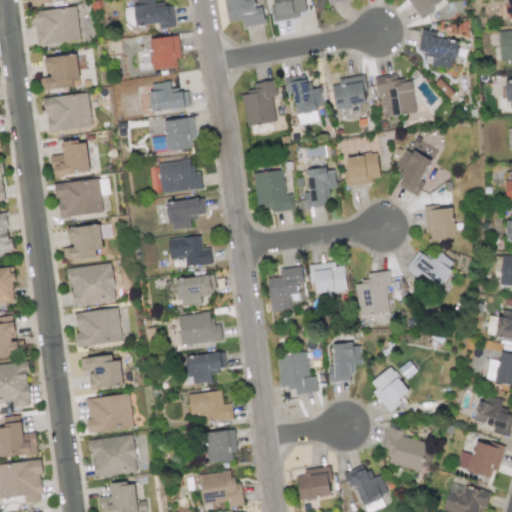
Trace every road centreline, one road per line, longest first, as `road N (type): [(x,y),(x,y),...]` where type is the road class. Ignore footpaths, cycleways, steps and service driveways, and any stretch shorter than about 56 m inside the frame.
road 1 (residential): [(204,0),(280,511)]
road 2 (residential): [(4,0),(72,511)]
road 3 (residential): [(217,68),(382,37)]
road 4 (residential): [(245,249),(385,231)]
